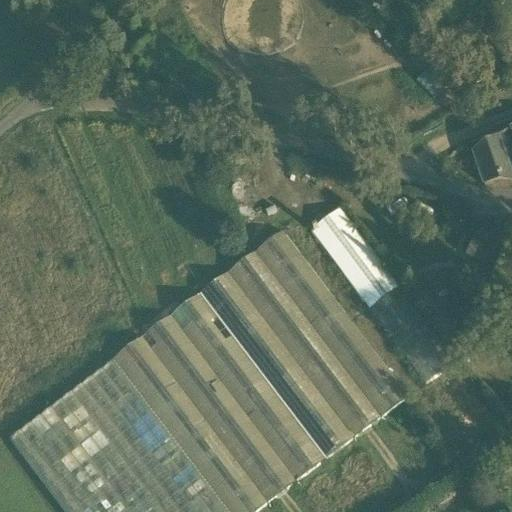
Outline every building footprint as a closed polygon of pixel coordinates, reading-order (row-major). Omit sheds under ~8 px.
[(503,152),(511,147),(511,132),(498,140),(503,152)] [(503,152),(498,140),(473,155),(485,189),(511,187),(511,179),(505,157),(503,152)] [(511,147),(503,152),(505,157),(511,153),(511,147)] [(314,232),(427,386),(457,364),(344,210),(314,232)] [(284,235),(172,320),(297,485),(410,400),(284,235)] [(511,246),(487,235),(478,254),(494,262),(496,258),(510,264),(502,280),(511,284),(511,246)] [(226,511),(261,511),(297,485),(172,320),(114,363),(115,364),(226,511)] [(226,511),(115,364),(11,443),(63,511),(226,511)]
